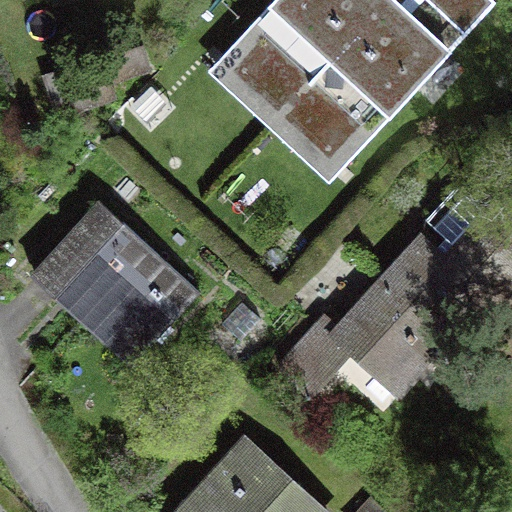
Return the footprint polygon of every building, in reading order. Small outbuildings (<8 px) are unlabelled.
[(373,0),(415,37),(449,0),(373,0)] [(139,45),(47,77),(59,112),(111,95),(106,81),(147,67),(139,45)] [(200,291),(101,200),(33,274),(83,319),(96,305),(145,350),(200,291)] [(511,265),(456,212),(328,346),(399,414),(511,295),(511,265)] [(318,511),(243,444),(182,510),(185,511),(318,511)]
